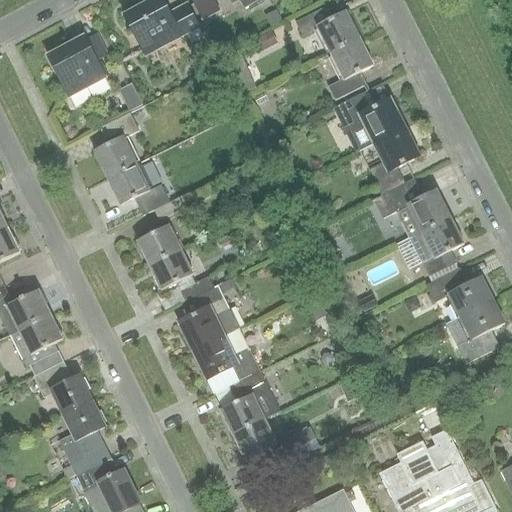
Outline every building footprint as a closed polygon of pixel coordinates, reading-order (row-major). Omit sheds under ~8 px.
[(145,58),(187,36),(191,44),(203,37),(186,5),(170,14),(162,0),(156,0),(124,17),(145,58)] [(191,0),(203,22),(221,12),(215,2),(218,0),(238,0),(244,10),(262,0),(191,0)] [(330,56),(360,41),(346,14),(333,21),(326,9),(295,25),(302,39),(318,31),(330,56)] [(276,12),(265,17),(271,29),(282,23),(276,12)] [(271,32),(254,41),(261,54),(278,45),(271,32)] [(84,39),(47,58),(69,99),(105,80),(84,39)] [(360,41),(330,56),(343,81),(328,89),(335,103),(367,87),(360,74),(373,68),(360,41)] [(246,68),(239,53),(221,62),(227,76),(246,68)] [(369,113),(360,97),(336,109),(350,135),(359,153),(373,146),(405,130),(391,102),(369,113)] [(95,154),(107,181),(137,166),(124,141),(139,133),(130,115),(99,130),(108,148),(95,154)] [(382,198),(405,185),(398,172),(421,160),(405,130),(373,146),(382,165),(369,172),(382,198)] [(142,218),(153,213),(170,204),(161,187),(150,193),(137,166),(107,181),(121,208),(134,201),(142,218)] [(257,184),(250,168),(234,175),(242,191),(257,184)] [(302,182),(296,171),(282,178),(287,189),(302,182)] [(396,214),(409,240),(450,219),(437,193),(424,200),(414,180),(405,185),(382,198),(373,202),(383,221),(396,214)] [(183,198),(170,204),(153,213),(159,223),(188,209),(183,198)] [(0,235),(9,231),(0,212),(0,235)] [(464,246),(450,219),(409,240),(429,279),(457,265),(451,253),(464,246)] [(149,269),(182,252),(170,227),(136,244),(149,269)] [(9,231),(0,235),(0,264),(21,255),(9,231)] [(182,252),(149,269),(161,293),(174,287),(183,305),(194,300),(214,290),(208,279),(198,284),(182,252)] [(460,320),(493,303),(482,280),(468,287),(460,270),(425,288),(435,306),(449,298),(460,320)] [(232,280),(219,287),(222,295),(236,288),(232,280)] [(201,314),(188,320),(178,325),(193,355),(239,332),(239,331),(240,330),(231,311),(230,311),(218,288),(214,290),(194,300),(201,314)] [(329,308),(320,289),(303,298),(312,317),(329,308)] [(4,300),(0,301),(0,314),(11,337),(11,338),(52,318),(39,292),(13,305),(8,308),(4,300)] [(371,298),(353,307),(357,317),(376,307),(371,298)] [(421,309),(415,298),(403,304),(409,315),(421,309)] [(493,303),(460,320),(471,342),(457,349),(466,367),(500,350),(491,333),(505,326),(493,303)] [(52,318),(11,338),(27,369),(29,368),(35,379),(64,364),(58,354),(55,346),(64,342),(52,318)] [(239,332),(193,355),(207,383),(220,376),(228,391),(256,376),(260,374),(239,332)] [(35,379),(33,379),(44,400),(52,396),(63,418),(93,404),(80,379),(73,382),(64,364),(35,379)] [(220,413),(232,438),(266,422),(253,396),(251,397),(249,393),(262,387),(256,376),(228,391),(235,405),(220,413)] [(361,398),(355,382),(341,388),(347,403),(361,398)] [(72,437),(59,443),(77,480),(107,466),(113,462),(97,433),(105,429),(93,404),(63,418),(72,437)] [(266,422),(232,438),(244,463),(278,446),(266,422)] [(310,430),(281,444),(291,464),(320,449),(310,430)] [(435,448),(379,476),(396,511),(473,511),(464,494),(474,488),(446,432),(431,439),(435,448)] [(77,480),(68,484),(76,500),(85,496),(93,511),(143,511),(125,473),(119,476),(113,479),(107,466),(77,480)] [(511,466),(500,473),(511,496),(511,466)] [(351,511),(347,505),(355,501),(351,493),(344,497),(342,494),(307,511),(351,511)]
